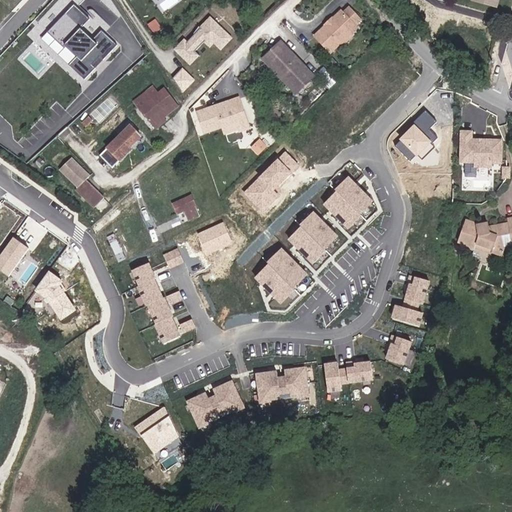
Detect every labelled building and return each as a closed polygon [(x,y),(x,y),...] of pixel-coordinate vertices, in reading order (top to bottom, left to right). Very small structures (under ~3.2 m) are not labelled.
[(90,19),(74,4),(48,32),(63,47),(65,45),(77,56),(69,64),(85,79),(96,68),(93,65),(100,57),(103,60),(117,45),(102,30),(93,39),(81,28),(90,19)] [(355,26),(361,21),(349,8),(343,14),(341,11),(332,20),(332,23),(329,26),(325,26),(314,37),(330,54),(341,43),(341,39),(348,33),(353,32),(357,28),(355,26)] [(231,38),(210,18),(186,43),(184,41),(176,49),(190,63),(199,54),(195,51),(205,41),(210,46),(214,41),(221,48),(231,38)] [(345,43),(352,36),(353,32),(348,33),(341,39),(341,43),(345,43)] [(310,80),(298,67),(301,64),(287,48),(283,52),(278,46),(267,57),(298,90),(310,80)] [(332,73),(339,66),(332,59),(325,66),(332,73)] [(313,76),(301,64),(298,67),(310,80),(313,76)] [(186,92),(197,79),(183,67),(172,80),(186,92)] [(161,113),(176,101),(165,88),(159,93),(153,86),(141,97),(147,104),(140,110),(156,129),(167,120),(164,117),(161,113)] [(147,104),(141,97),(133,103),(140,110),(147,104)] [(249,128),(239,99),(231,102),(232,105),(225,108),(221,105),(198,113),(205,133),(222,127),(235,122),(238,123),(240,129),(240,131),(249,128)] [(164,117),(179,104),(176,101),(161,113),(164,117)] [(437,120),(425,110),(394,144),(412,161),(419,154),(424,158),(435,146),(432,144),(439,136),(430,128),(437,120)] [(87,127),(91,123),(87,119),(83,122),(87,127)] [(240,129),(238,123),(235,122),(222,127),(225,134),(240,129)] [(131,126),(100,156),(112,168),(132,149),(130,147),(141,137),(131,126)] [(502,163),(502,140),(484,140),(485,139),(483,139),(483,141),(476,141),(476,139),(472,139),(472,131),(461,131),(460,158),(467,158),(467,162),(474,162),(474,166),(477,167),(477,165),(477,167),(492,167),(492,163),(502,163)] [(300,164),(285,150),(245,193),(265,212),(280,195),(275,191),(300,164)] [(62,168),(80,186),(77,190),(96,208),(105,198),(86,180),(89,177),(71,159),(62,168)] [(375,204),(350,180),(325,205),(349,229),(375,204)] [(178,214),(195,206),(191,196),(173,204),(178,214)] [(341,239),(316,215),(291,240),(315,264),(341,239)] [(511,218),(508,219),(508,223),(489,228),(488,223),(476,226),(465,222),(458,242),(501,256),(504,247),(511,245),(511,218)] [(222,223),(197,234),(206,253),(230,243),(222,223)] [(0,270),(9,276),(29,248),(13,237),(0,255),(0,270)] [(126,259),(117,240),(110,243),(119,262),(126,259)] [(183,262),(178,249),(163,256),(169,268),(183,262)] [(308,278),(284,253),(259,278),(283,303),(308,278)] [(156,278),(152,270),(151,270),(148,263),(132,270),(139,286),(148,282),(154,279),(156,278)] [(75,310),(59,286),(62,281),(48,272),(36,289),(45,295),(61,319),(75,310)] [(422,306),(429,282),(410,277),(406,290),(408,290),(407,294),(405,301),(418,305),(422,306)] [(162,298),(154,279),(148,282),(139,286),(138,286),(146,305),(148,305),(156,301),(162,298)] [(182,299),(178,291),(166,296),(170,304),(182,299)] [(173,317),(164,298),(162,298),(156,301),(148,305),(157,324),(164,321),(171,317),(173,317)] [(418,327),(422,315),(416,313),(418,305),(405,301),(403,309),(396,307),(392,320),(418,327)] [(180,336),(171,317),(164,321),(157,324),(155,325),(164,344),(180,336)] [(183,332),(195,327),(191,319),(179,325),(183,332)] [(411,343),(392,337),(387,349),(389,350),(388,353),(386,360),(402,366),(411,343)] [(372,381),(370,363),(363,364),(359,365),(359,362),(345,364),(346,370),(348,384),(372,381)] [(348,384),(346,370),(338,371),(337,364),(324,366),(327,393),(341,391),(340,385),(348,384)] [(308,397),(304,369),(284,372),(286,386),(278,387),(276,373),(256,375),(260,404),(271,402),(270,401),(297,398),(297,399),(308,397)] [(233,413),(243,408),(231,382),(212,391),(218,404),(211,407),(206,394),(187,402),(198,428),(208,424),(208,423),(232,412),(233,413)] [(178,435),(165,407),(135,428),(141,436),(142,436),(153,452),(178,435)]
